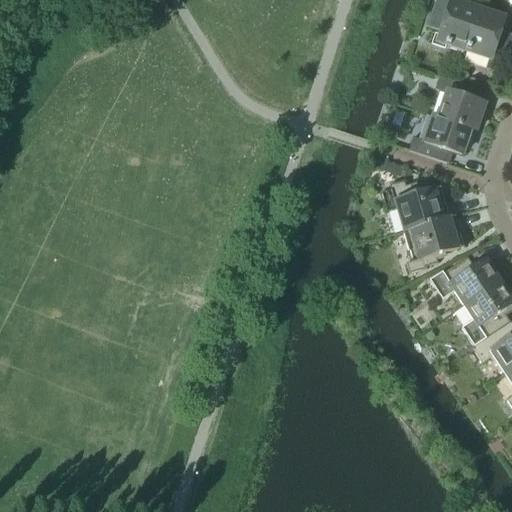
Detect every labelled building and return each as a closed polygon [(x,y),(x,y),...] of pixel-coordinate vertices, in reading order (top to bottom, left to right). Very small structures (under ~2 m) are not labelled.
[(452,0),(435,0),(426,29),(439,34),(435,45),(464,55),(478,13),(454,5),(455,1),(452,0)] [(478,13),(464,55),(488,63),(485,71),(499,76),(507,51),(511,39),(498,35),(503,21),(478,13)] [(473,104),(477,92),(437,80),(433,92),(444,96),(436,121),(469,132),(474,134),(483,107),(473,104)] [(436,121),(431,119),(422,145),(411,141),(407,153),(447,167),(450,155),(460,158),(469,132),(436,121)] [(382,175),(385,164),(373,161),(370,171),(382,175)] [(415,185),(404,189),(403,183),(388,187),(389,193),(380,196),(386,215),(395,212),(402,234),(448,221),(439,190),(418,196),(415,185)] [(434,258),(463,250),(453,219),(448,221),(402,234),(411,264),(405,266),(408,276),(426,271),(425,269),(437,266),(434,258)] [(441,277),(429,284),(442,303),(453,295),(462,308),(499,284),(484,263),(473,270),(466,260),(441,277)] [(471,323),(460,330),(473,349),(509,325),(501,314),(511,306),(511,304),(499,284),(462,308),(471,323)] [(473,350),(471,351),(481,366),(493,358),(505,376),(511,371),(511,329),(509,325),(473,349),(473,350)]
